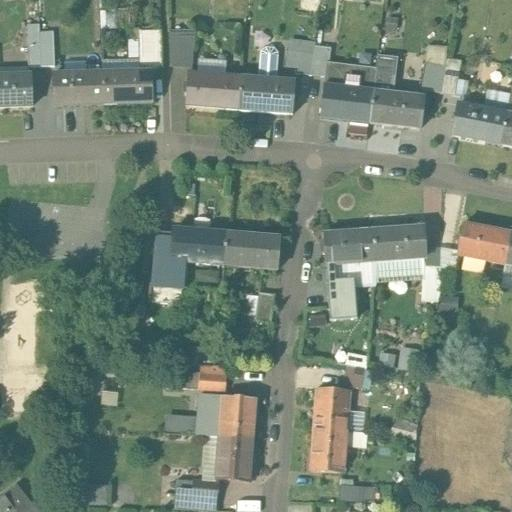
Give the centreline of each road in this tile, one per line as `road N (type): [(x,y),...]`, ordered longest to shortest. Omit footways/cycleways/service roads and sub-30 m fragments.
road 1 (residential): [(278,511),(314,153)]
road 2 (residential): [(0,148),(172,144),(314,153)]
road 3 (residential): [(314,153),(511,187)]
